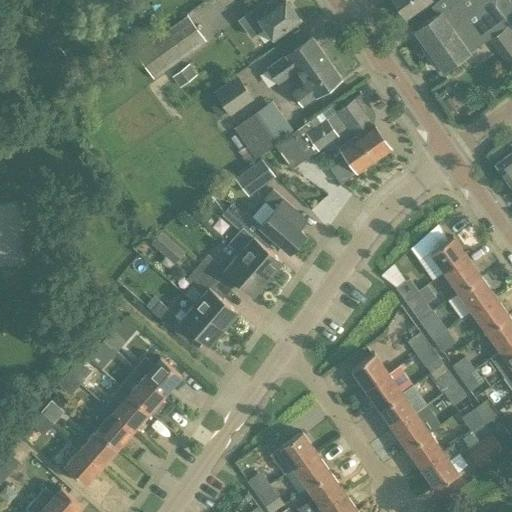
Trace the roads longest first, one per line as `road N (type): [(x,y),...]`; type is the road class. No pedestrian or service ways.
road 1 (residential): [(284,351),(369,227),(447,156)]
road 2 (residential): [(404,511),(284,351)]
road 3 (residential): [(169,511),(284,351)]
road 4 (residential): [(447,156),(334,0)]
